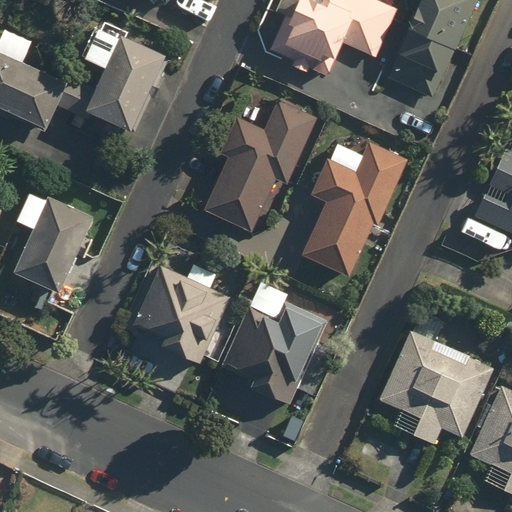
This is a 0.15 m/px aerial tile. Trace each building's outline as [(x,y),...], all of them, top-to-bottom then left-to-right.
[(281,0),(277,9),(285,13),(268,49),(327,77),(343,42),(374,57),(395,11),(371,0),(281,0)] [(418,0),(389,78),(438,97),(475,0),(418,0)] [(3,27),(0,32),(0,104),(48,126),(58,104),(90,118),(92,113),(134,132),(169,54),(127,36),(130,30),(102,17),(83,58),(107,69),(97,91),(24,59),(33,40),(3,27)] [(229,154),(205,207),(255,229),(278,177),(289,182),(318,118),(278,100),(266,127),(238,115),(222,151),(229,154)] [(328,158),(313,193),(328,200),(304,257),(351,276),(373,221),(381,224),(408,159),(350,136),(339,163),(328,158)] [(511,151),(504,147),(466,230),(505,248),(511,233),(511,151)] [(34,227),(15,271),(62,292),(96,216),(33,188),(18,220),(34,227)] [(163,266),(134,323),(165,339),(162,346),(198,364),(231,297),(211,286),(218,271),(195,260),(186,278),(163,266)] [(251,304),(224,367),(244,375),(227,415),(248,424),(260,397),(286,409),(326,316),(285,298),(278,315),(251,304)] [(421,311),(380,398),(402,409),(395,424),(435,442),(442,428),(461,437),(494,365),(436,338),(444,322),(421,311)] [(511,389),(503,385),(473,453),(492,462),(484,479),(511,492),(511,389)]
